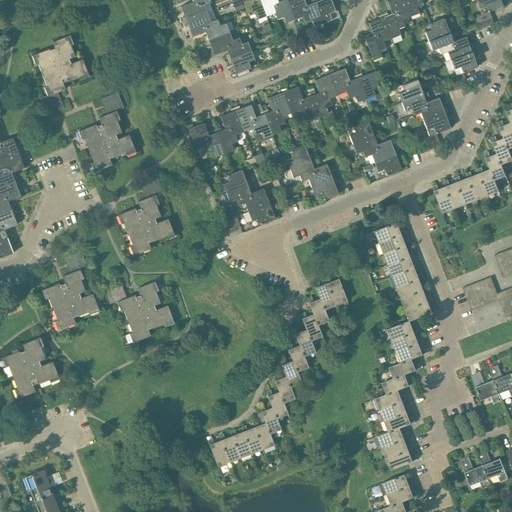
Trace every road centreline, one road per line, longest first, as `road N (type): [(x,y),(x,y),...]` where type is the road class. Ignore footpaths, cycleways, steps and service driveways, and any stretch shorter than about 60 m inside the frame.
road 1 (residential): [(438,511),(438,424),(452,311),(403,182)]
road 2 (residential): [(180,104),(332,50),(365,0)]
road 3 (residential): [(403,182),(451,158),(511,23)]
road 4 (residential): [(265,246),(269,235),(403,182)]
road 5 (residential): [(93,511),(65,445),(44,442),(0,460)]
